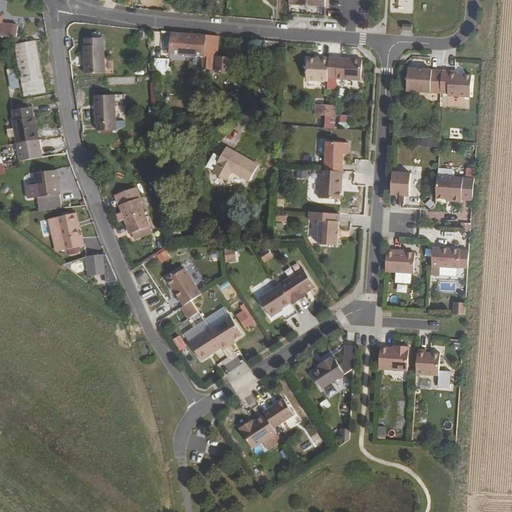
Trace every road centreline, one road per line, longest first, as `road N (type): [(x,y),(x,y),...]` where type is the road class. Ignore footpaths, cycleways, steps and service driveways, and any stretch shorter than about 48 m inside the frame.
road 1 (tertiary): [(389,41),(368,305),(198,409)]
road 2 (residential): [(57,2),(65,93),(91,192),(148,327),(198,409)]
road 3 (residential): [(389,41),(141,20),(57,2)]
road 4 (track): [(148,327),(0,215)]
